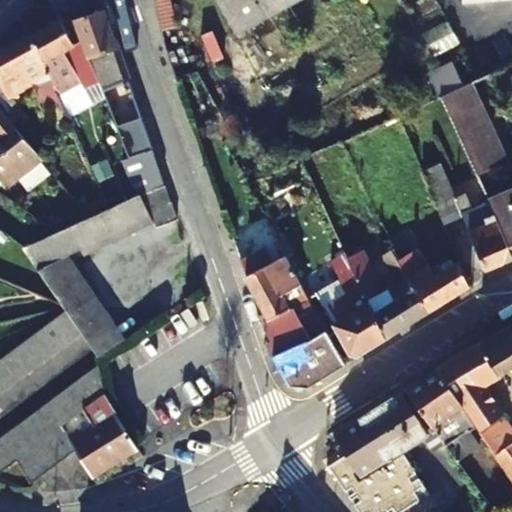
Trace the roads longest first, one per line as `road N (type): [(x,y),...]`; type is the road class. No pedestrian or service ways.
road 1 (residential): [(123,0),(274,439)]
road 2 (residential): [(511,288),(274,439)]
road 3 (residential): [(144,511),(205,485),(274,439)]
